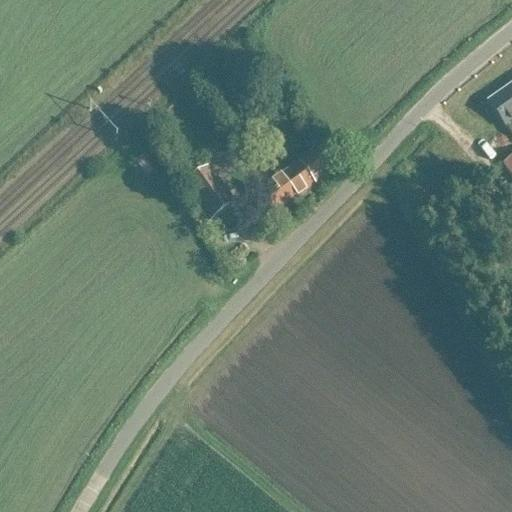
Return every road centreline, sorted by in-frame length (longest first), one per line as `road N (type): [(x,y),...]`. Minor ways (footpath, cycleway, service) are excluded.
road 1 (unclassified): [(84,511),(155,397),(426,107),(511,38)]
road 2 (unknown): [(223,0),(0,204)]
